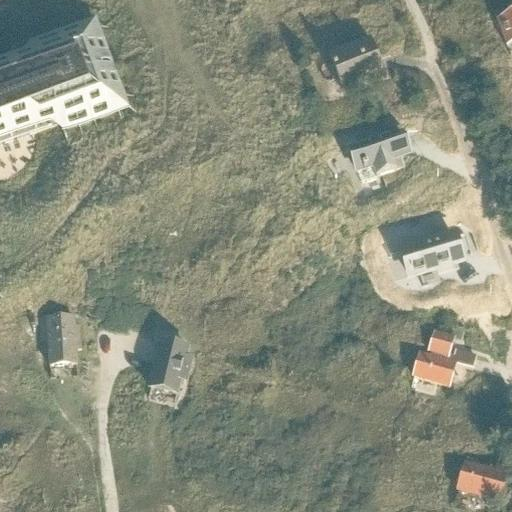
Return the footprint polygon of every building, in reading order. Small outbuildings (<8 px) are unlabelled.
[(511,18),(497,24),(506,49),(511,46),(511,18)] [(0,148),(117,106),(90,34),(33,55),(37,64),(0,77),(0,148)] [(329,59),(341,89),(382,73),(371,43),(329,59)] [(401,136),(349,153),(356,174),(357,173),(360,185),(401,171),(397,160),(405,157),(402,147),(405,146),(401,136)] [(456,241),(402,257),(410,282),(439,273),(440,276),(440,278),(452,275),(451,273),(449,265),(462,261),(459,254),(456,241)] [(47,322),(49,369),(77,368),(76,353),(81,353),(79,331),(74,331),(74,320),(47,322)] [(456,369),(472,373),(476,360),(456,354),(454,361),(448,360),(454,341),(435,335),(429,355),(432,355),(430,361),(420,358),(413,380),(449,390),(456,369)] [(162,346),(150,391),(177,398),(180,384),(185,385),(190,363),(186,362),(188,352),(162,346)] [(467,463),(466,467),(465,467),(457,494),(499,506),(509,471),(498,469),(496,476),(474,470),(475,465),(467,463)]
